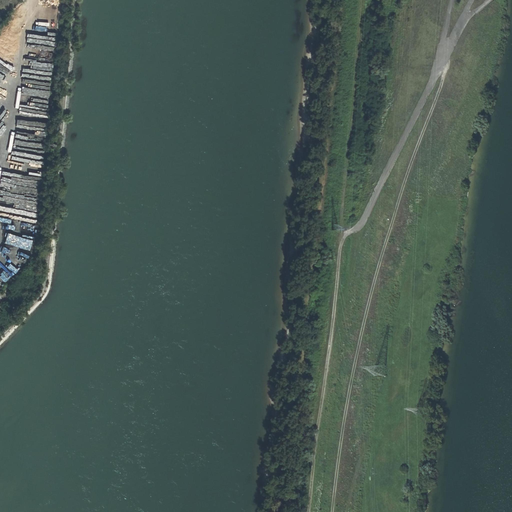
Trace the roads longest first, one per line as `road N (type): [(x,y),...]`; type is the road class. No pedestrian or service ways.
road 1 (track): [(288,511),(342,0)]
road 2 (track): [(334,511),(368,310),(442,82),(440,61)]
road 3 (unclassified): [(311,511),(342,236)]
road 4 (track): [(342,236),(360,0)]
